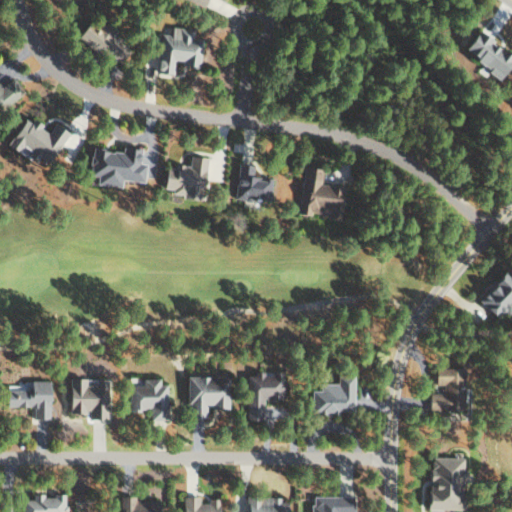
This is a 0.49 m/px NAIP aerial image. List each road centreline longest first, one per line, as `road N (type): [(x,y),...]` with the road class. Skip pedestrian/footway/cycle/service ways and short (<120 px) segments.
road 1 (residential): [(492,233),(415,170),(347,138),(120,109),(83,95),(36,53),(13,0)]
road 2 (residential): [(390,462),(0,461)]
road 3 (residential): [(389,511),(390,391),(401,348),(511,210)]
